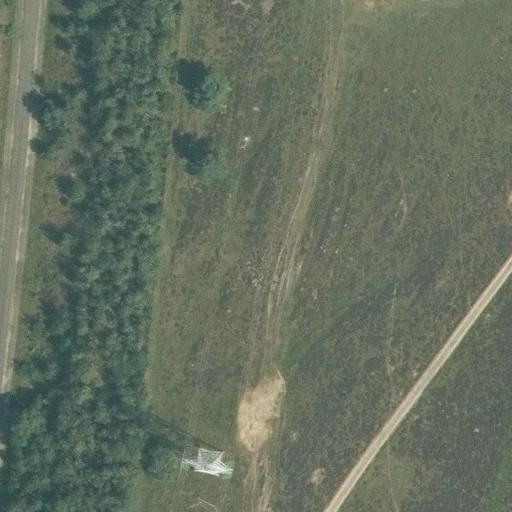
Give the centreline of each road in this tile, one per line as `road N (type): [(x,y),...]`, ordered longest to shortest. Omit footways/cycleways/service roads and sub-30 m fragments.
road 1 (unclassified): [(0,330),(30,0)]
road 2 (track): [(333,511),(511,265)]
